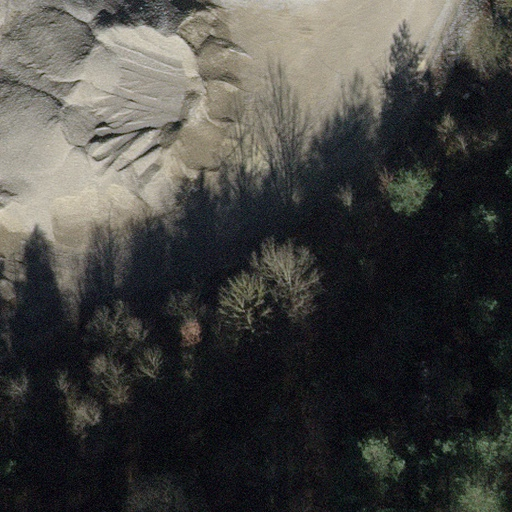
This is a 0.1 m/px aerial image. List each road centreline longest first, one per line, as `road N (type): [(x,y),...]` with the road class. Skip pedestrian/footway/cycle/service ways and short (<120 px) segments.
road 1 (track): [(511,150),(453,231),(216,425),(79,485),(0,508)]
road 2 (track): [(502,0),(444,116),(317,229),(0,328)]
